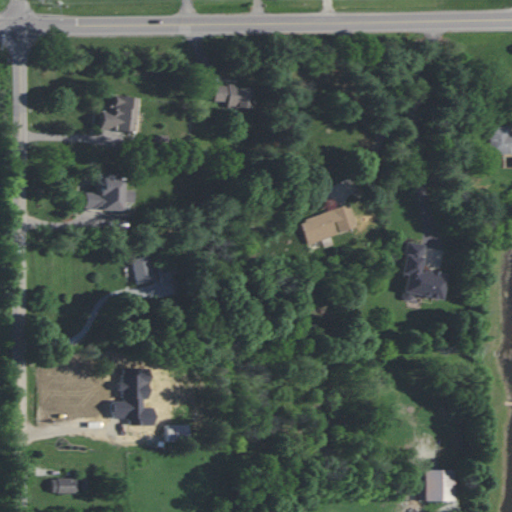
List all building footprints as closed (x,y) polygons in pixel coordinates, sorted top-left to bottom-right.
[(211,101),(224,101),(223,107),(249,108),(250,86),(212,84),(211,101)] [(99,110),(97,130),(131,133),(134,97),(110,95),(109,111),(99,110)] [(489,126),(510,126),(510,134),(511,134),(511,156),(489,156),(489,126)] [(81,192),(81,209),(119,210),(119,202),(130,202),(131,190),(120,190),(120,175),(95,175),(95,192),(81,192)] [(299,219),(307,243),(337,234),(336,232),(355,226),(348,204),(299,219)] [(422,244),(404,241),(398,273),(403,274),(400,293),(439,299),(444,273),(418,268),(422,244)] [(130,259),(135,284),(151,280),(146,255),(130,259)] [(187,440),(186,424),(164,424),(165,441),(187,440)] [(450,469),(421,469),(421,501),(450,500),(450,469)] [(49,478),(50,493),(77,492),(77,477),(49,478)]
